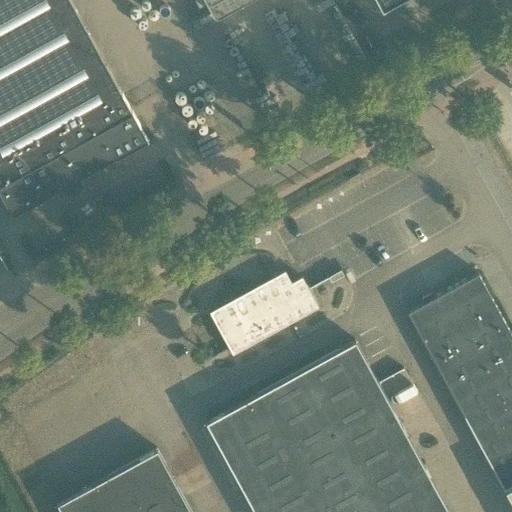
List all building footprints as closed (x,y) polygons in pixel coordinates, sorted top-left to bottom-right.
[(81,182),(80,176),(147,139),(132,110),(131,111),(130,108),(70,0),(0,0),(0,192),(11,214),(61,187),(65,190),(70,192),(75,190),(79,187),(81,182)] [(237,0),(210,0),(217,12),(237,0)] [(340,269),(328,275),(331,281),(343,275),(340,269)] [(317,305),(309,289),(308,288),(301,275),(291,281),(284,270),(209,311),(232,352),(317,305)] [(425,300),(407,310),(504,487),(511,482),(511,335),(477,271),(434,295),(432,291),(430,292),(431,294),(424,297),(425,300)] [(205,420),(255,511),(341,511),(353,506),(356,511),(449,511),(354,339),(205,420)] [(190,511),(155,447),(56,502),(61,511),(190,511)]
